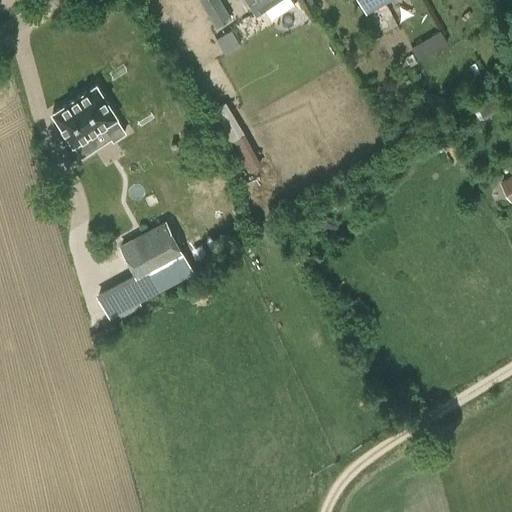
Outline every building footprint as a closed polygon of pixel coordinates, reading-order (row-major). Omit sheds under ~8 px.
[(200,0),(217,26),(230,18),(219,0),(200,0)] [(394,0),(358,0),(367,15),(394,0)] [(232,29),(216,39),(225,54),(242,44),(232,29)] [(96,84),(53,112),(74,145),(75,144),(82,155),(97,146),(90,134),(105,125),(114,139),(125,132),(116,118),(117,117),(96,84)] [(511,198),(511,177),(502,183),(511,199),(511,198)] [(153,276),(186,257),(165,219),(132,238),(153,276)]
